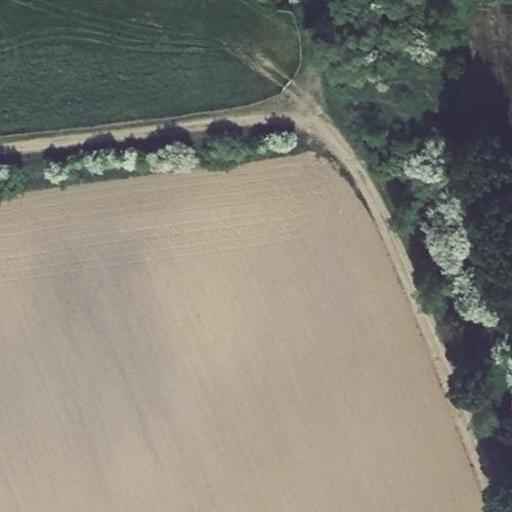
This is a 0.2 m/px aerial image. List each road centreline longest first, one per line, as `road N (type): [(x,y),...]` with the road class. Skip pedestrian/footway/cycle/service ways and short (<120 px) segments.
road 1 (track): [(219,126),(304,119),(372,193),(498,511)]
road 2 (track): [(0,156),(219,126)]
